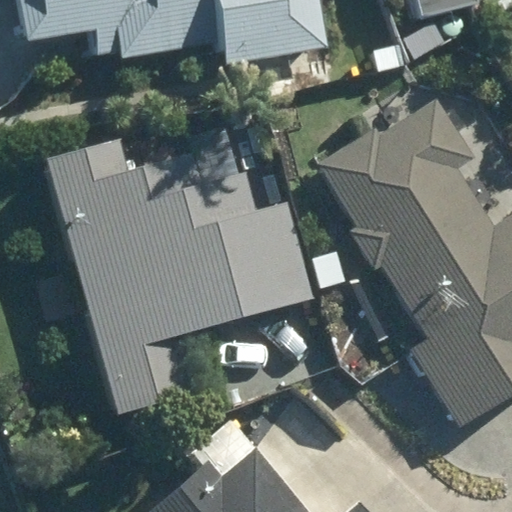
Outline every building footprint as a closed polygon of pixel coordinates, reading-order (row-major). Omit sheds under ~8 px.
[(203,73),(311,55),(302,0),(0,0),(0,53),(65,43),(69,65),(93,60),(94,67),(198,48),(203,73)] [(466,6),(464,0),(404,0),(408,18),(466,6)] [(360,75),(389,68),(384,49),(355,55),(360,75)] [(300,171),(407,348),(392,356),(439,436),(511,391),(511,213),(476,235),(440,175),(456,165),(421,107),(363,141),(360,135),(300,171)] [(16,171),(87,426),(176,401),(161,343),(295,306),(269,209),(236,218),(226,180),(181,193),(172,162),(108,180),(99,148),(16,171)] [(338,283),(329,253),(304,260),(313,291),(338,283)] [(352,511),(347,505),(339,511),(291,511),(242,451),(204,483),(190,467),(134,511),(352,511)]
